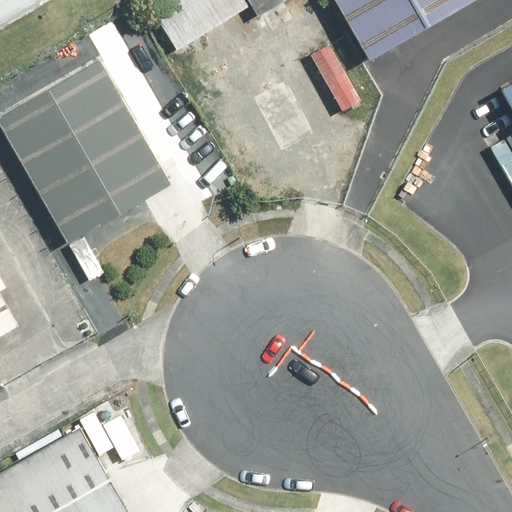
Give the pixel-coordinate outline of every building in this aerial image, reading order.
[(481,0),(317,0),(357,70),(481,0)] [(168,193),(93,59),(0,111),(0,148),(59,254),(168,193)] [(511,82),(497,91),(511,117),(511,82)] [(0,340),(12,334),(0,311),(0,340)] [(112,511),(66,429),(0,466),(0,511),(112,511)]
